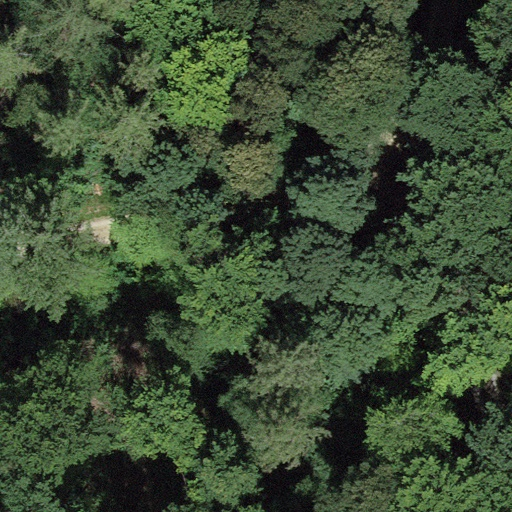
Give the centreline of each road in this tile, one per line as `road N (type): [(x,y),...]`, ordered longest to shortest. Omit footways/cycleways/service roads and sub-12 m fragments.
road 1 (track): [(511,479),(422,228),(418,155),(445,0)]
road 2 (track): [(0,231),(47,232),(209,208),(418,155)]
